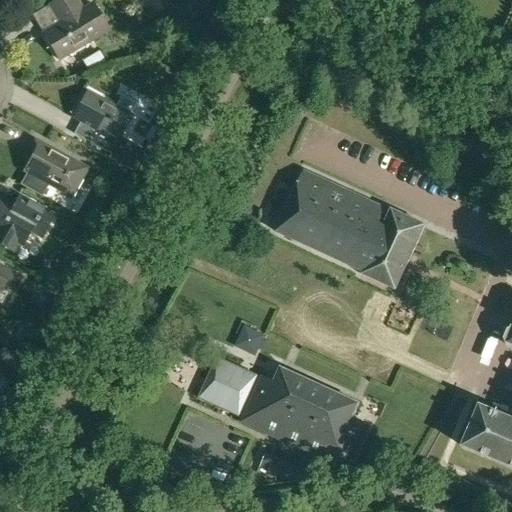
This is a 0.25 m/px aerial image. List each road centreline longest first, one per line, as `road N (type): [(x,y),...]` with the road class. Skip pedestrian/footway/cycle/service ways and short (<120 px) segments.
road 1 (residential): [(11,511),(42,436),(252,36),(283,0)]
road 2 (residential): [(445,511),(379,496),(204,511)]
road 3 (residential): [(331,0),(511,104)]
